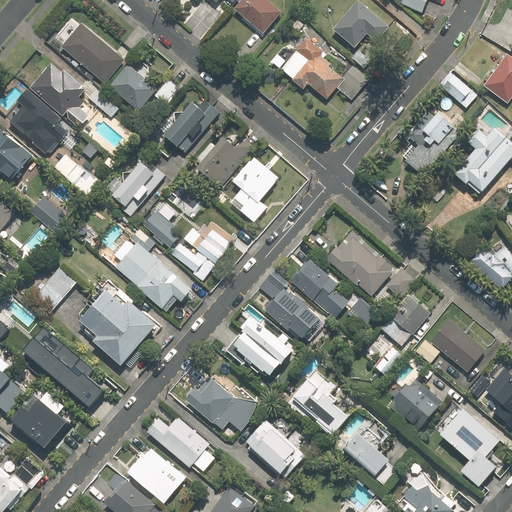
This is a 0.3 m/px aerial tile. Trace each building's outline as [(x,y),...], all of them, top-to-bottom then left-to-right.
[(244,0),(236,9),(264,35),(282,14),(266,0),(244,0)] [(405,0),(403,4),(424,14),(430,0),(405,0)] [(378,44),(391,28),(360,2),(335,30),(356,49),(368,35),(378,44)] [(62,47),(106,83),(125,60),(81,23),(62,47)] [(309,86),(327,101),(337,89),(345,80),(330,68),(332,66),(322,57),(323,53),(309,41),(301,50),(313,61),(295,82),(305,90),(309,86)] [(371,62),(360,51),(353,58),(365,69),(371,62)] [(484,85),(508,103),(511,98),(511,57),(507,54),(484,85)] [(96,111),(79,96),(84,91),(86,88),(65,70),(63,73),(51,63),(31,88),(63,115),(64,115),(81,129),(96,111)] [(110,86),(140,111),(158,89),(129,64),(110,86)] [(355,69),(345,80),(337,89),(352,101),(369,81),(355,69)] [(442,86),(466,109),(478,97),(454,74),(442,86)] [(18,101),(24,106),(10,122),(49,154),(68,131),(58,123),(63,118),(28,89),(18,101)] [(97,89),(90,98),(112,117),(119,109),(97,89)] [(206,100),(199,107),(193,102),(165,135),(186,153),(197,140),(221,112),(206,100)] [(434,165),(461,131),(438,114),(435,118),(427,112),(408,137),(415,143),(403,157),(420,171),(428,161),(434,165)] [(89,126),(81,134),(102,153),(110,145),(89,126)] [(33,155),(0,128),(0,127),(0,173),(10,182),(33,155)] [(469,182),(482,193),(498,174),(511,157),(511,143),(495,129),(488,137),(480,130),(469,143),(477,150),(456,176),(466,185),(469,182)] [(198,166),(222,186),(255,148),(242,137),(234,145),(224,136),(216,146),(211,142),(196,160),(201,164),(198,166)] [(66,153),(55,167),(88,194),(99,181),(66,153)] [(103,161),(112,168),(116,163),(108,157),(103,161)] [(268,207),(260,201),(279,178),(255,157),(234,181),(243,189),(232,203),(255,223),(268,207)] [(511,157),(498,174),(511,185),(511,157)] [(123,209),(132,216),(167,175),(158,168),(154,173),(142,163),(114,196),(125,206),(123,209)] [(170,198),(191,217),(204,202),(182,183),(170,198)] [(0,231),(18,211),(0,195),(0,231)] [(45,196),(32,212),(58,234),(71,219),(45,196)] [(144,225),(170,248),(184,232),(157,210),(144,225)] [(196,227),(202,233),(210,224),(203,218),(196,227)] [(218,263),(236,238),(213,221),(195,246),(218,263)] [(103,238),(87,224),(76,236),(93,250),(103,238)] [(328,260),(372,296),(397,267),(353,230),(328,260)] [(139,286),(161,261),(138,242),(116,267),(139,286)] [(173,254),(197,272),(205,262),(181,243),(173,254)] [(505,287),(511,278),(511,255),(506,247),(494,255),(487,249),(485,251),(482,249),(473,260),(475,262),(472,265),(500,289),(503,285),(505,287)] [(291,283),(333,318),(350,297),(338,287),(341,284),(311,259),(291,283)] [(138,287),(164,309),(176,295),(183,301),(193,289),(161,261),(139,286),(138,287)] [(33,299),(50,314),(78,282),(61,267),(33,299)] [(402,267),(387,286),(402,298),(417,280),(402,267)] [(0,291),(9,280),(0,273),(0,291)] [(265,312),(298,339),(302,335),(308,340),(323,323),(316,318),(318,315),(285,288),(265,312)] [(130,300),(125,306),(107,291),(81,320),(99,336),(94,342),(122,366),(158,324),(130,300)] [(403,346),(431,313),(409,295),(381,328),(403,346)] [(348,314),(365,328),(378,312),(361,298),(348,314)] [(262,369),(271,376),(292,350),(254,318),(227,349),(245,364),(248,362),(259,371),(262,369)] [(432,342),(469,372),(487,350),(450,320),(432,342)] [(29,352),(23,360),(88,413),(107,390),(90,376),(95,369),(43,326),(24,348),(29,352)] [(431,363),(440,352),(426,340),(416,351),(431,363)] [(404,356),(392,347),(375,367),(387,376),(404,356)] [(511,374),(504,368),(486,389),(504,404),(497,413),(511,425),(511,374)] [(0,406),(8,414),(27,392),(0,369),(0,406)] [(477,397),(490,381),(482,375),(469,391),(477,397)] [(200,379),(184,398),(221,429),(229,420),(241,429),(253,412),(258,402),(236,397),(213,377),(206,385),(200,379)] [(389,408),(417,431),(442,401),(414,377),(389,408)] [(317,422),(334,436),(352,414),(329,396),(337,387),(326,378),(318,387),(309,379),(290,401),(309,417),(310,414),(318,420),(317,422)] [(13,419),(47,448),(68,423),(41,399),(29,412),(24,408),(13,419)] [(498,466),(485,456),(501,438),(464,408),(441,436),(471,461),(461,472),(480,487),(498,466)] [(147,431),(191,468),(195,463),(205,471),(216,458),(206,449),(211,444),(179,417),(171,427),(159,417),(147,431)] [(265,421),(247,442),(288,476),(306,455),(265,421)] [(344,451),(382,482),(394,468),(388,463),(392,459),(359,432),(344,451)] [(165,504),(187,477),(150,446),(127,473),(165,504)] [(44,472),(28,459),(12,477),(28,490),(44,472)] [(0,511),(4,511),(24,490),(0,469),(0,511)] [(105,503),(115,511),(161,511),(164,509),(126,478),(105,503)] [(415,511),(451,511),(454,509),(433,491),(430,486),(419,490),(414,485),(404,497),(418,509),(415,511)] [(210,511),(255,511),(258,510),(231,487),(210,511)] [(391,511),(378,500),(367,511),(391,511)]
